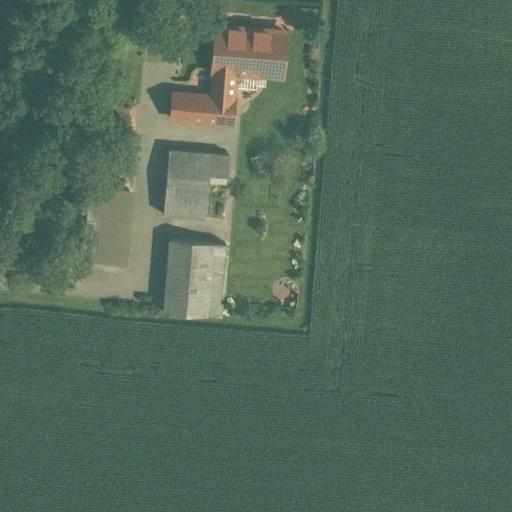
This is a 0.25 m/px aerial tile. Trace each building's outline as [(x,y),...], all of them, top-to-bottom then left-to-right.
[(286,30),(217,25),(213,69),(214,69),(212,94),(233,96),(236,70),(283,74),(286,30)] [(212,94),(174,91),(172,117),(232,122),(235,96),(233,96),(212,94)] [(133,145),(85,140),(82,173),(130,178),(133,145)] [(229,153),(169,148),(164,213),(206,216),(210,172),(228,173),(229,153)] [(137,189),(91,184),(82,259),(127,265),(137,189)] [(429,260),(172,237),(165,310),(221,314),(222,301),(424,319),(429,260)]
